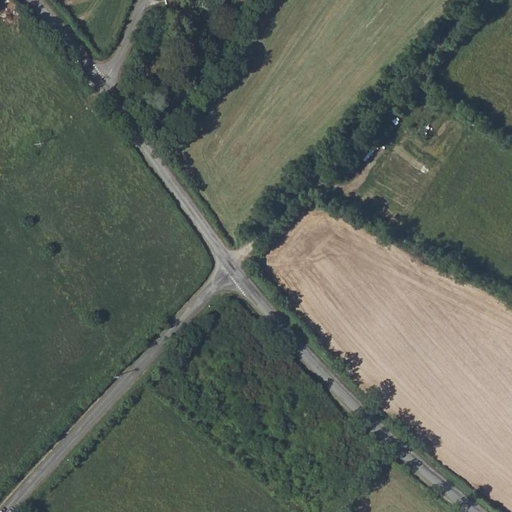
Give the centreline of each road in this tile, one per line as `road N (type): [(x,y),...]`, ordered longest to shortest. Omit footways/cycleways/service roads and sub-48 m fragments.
road 1 (track): [(485,0),(231,267)]
road 2 (tertiary): [(473,511),(335,388),(231,267)]
road 3 (tertiary): [(231,267),(6,511)]
road 4 (tertiary): [(231,267),(100,79)]
